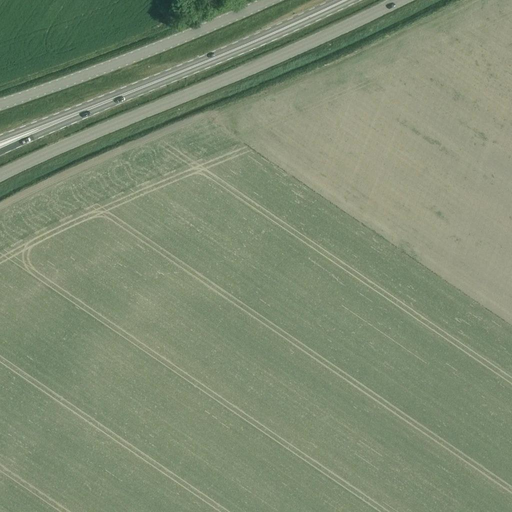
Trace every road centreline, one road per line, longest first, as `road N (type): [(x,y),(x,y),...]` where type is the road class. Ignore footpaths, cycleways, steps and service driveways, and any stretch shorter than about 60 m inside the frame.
road 1 (tertiary): [(0,175),(400,0)]
road 2 (primary): [(68,118),(345,0)]
road 3 (unclassified): [(0,105),(269,0)]
